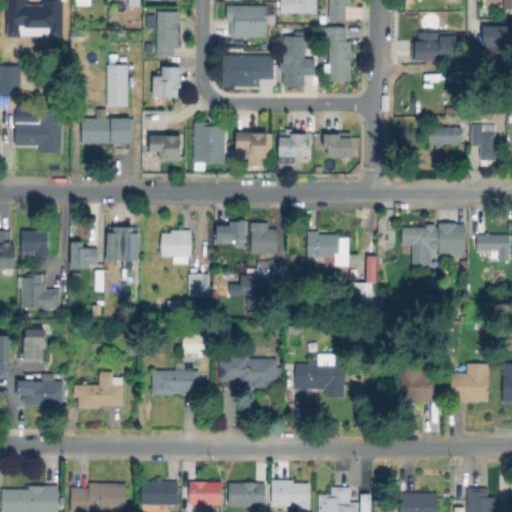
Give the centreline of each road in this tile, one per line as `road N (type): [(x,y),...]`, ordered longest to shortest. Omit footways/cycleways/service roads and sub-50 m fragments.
road 1 (residential): [(0,446),(511,445)]
road 2 (residential): [(140,190),(363,190)]
road 3 (residential): [(371,190),(375,0)]
road 4 (residential): [(373,102),(234,102),(207,94)]
road 5 (residential): [(363,190),(511,190)]
road 6 (residential): [(0,190),(140,190)]
